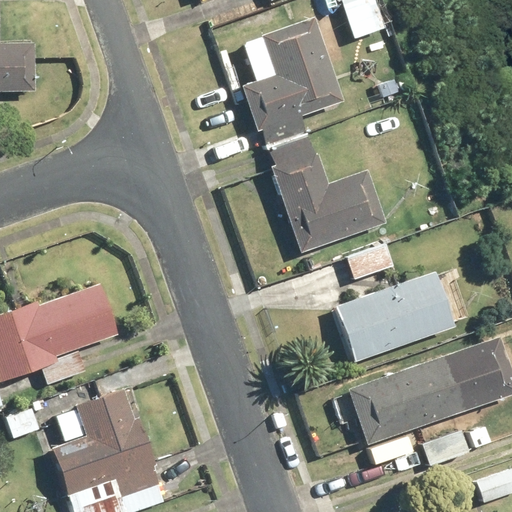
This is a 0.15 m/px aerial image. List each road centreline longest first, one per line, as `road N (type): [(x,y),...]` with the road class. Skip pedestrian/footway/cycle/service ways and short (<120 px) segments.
road 1 (residential): [(155,151),(279,511)]
road 2 (residential): [(0,206),(155,151)]
road 3 (residential): [(104,0),(155,151)]
